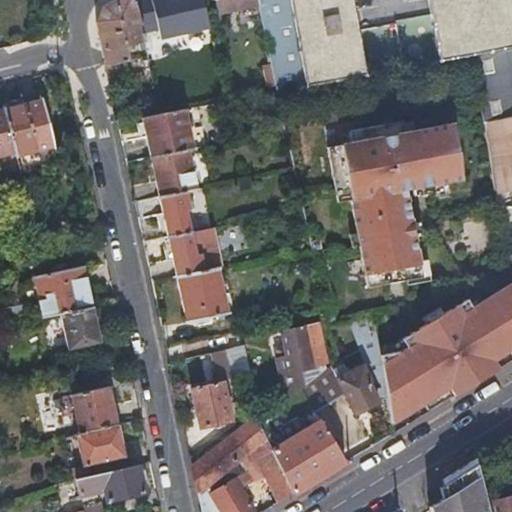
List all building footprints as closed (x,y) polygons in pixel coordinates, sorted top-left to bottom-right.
[(145,45),(139,19),(134,0),(103,0),(97,18),(103,47),(125,42),(125,41),(138,38),(141,46),(145,45)] [(134,0),(139,19),(159,14),(156,3),(167,0),(134,0)] [(258,36),(264,34),(256,0),(252,0),(250,0),(258,36)] [(256,0),(264,34),(280,106),(321,97),(376,83),(357,0),(256,0)] [(511,0),(433,0),(447,63),(480,56),(511,46),(511,0)] [(511,46),(480,56),(493,123),(511,117),(511,46)] [(44,93),(3,103),(14,143),(15,149),(55,138),(44,93)] [(0,146),(14,143),(3,103),(0,103),(0,146)] [(147,151),(178,144),(184,143),(176,103),(139,109),(147,151)] [(457,114),(342,138),(364,270),(422,258),(406,183),(463,171),(457,114)] [(511,117),(493,123),(503,193),(511,190),(511,117)] [(186,183),(178,144),(147,151),(156,190),(186,183)] [(190,203),(186,183),(156,190),(164,232),(191,226),(187,204),(190,203)] [(196,248),(191,226),(164,232),(173,272),(216,262),(212,245),(196,248)] [(225,307),(216,262),(173,272),(174,278),(182,317),(225,307)] [(92,303),(91,301),(84,264),(36,272),(45,315),(92,303)] [(402,347),(380,351),(388,389),(389,393),(393,418),(440,389),(453,382),(458,390),(503,363),(497,354),(511,345),(511,278),(467,306),(461,298),(412,329),(417,337),(402,347)] [(99,338),(92,303),(45,315),(52,348),(99,338)] [(315,370),(299,382),(317,408),(351,388),(358,406),(389,393),(388,389),(380,351),(372,313),(349,315),(369,359),(367,360),(366,359),(353,365),(350,360),(344,363),(346,366),(340,370),(332,357),(315,370)] [(288,391),(299,382),(315,370),(313,366),(318,363),(316,356),(325,355),(315,315),(281,322),(284,336),(286,344),(274,347),(280,373),(284,394),(288,391)] [(272,339),(274,347),(286,344),(284,336),(272,339)] [(202,349),(203,355),(205,361),(215,358),(219,373),(232,370),(226,348),(225,343),(202,349)] [(241,344),(226,348),(232,370),(247,366),(241,344)] [(216,420),(216,422),(217,425),(225,423),(224,418),(232,415),(224,380),(193,386),(200,423),(216,420)] [(69,390),(79,428),(110,420),(101,382),(69,390)] [(268,407),(257,415),(297,488),(322,473),(344,459),(349,456),(317,408),(299,382),(288,391),(294,401),(280,408),(284,416),(299,407),(307,421),(284,434),(268,407)] [(297,488),(257,415),(251,411),(192,458),(203,511),(241,511),(254,504),(244,487),(249,483),(246,479),(252,475),(246,465),(208,487),(204,479),(247,452),(251,459),(261,453),(284,495),(297,488)] [(76,475),(92,471),(89,460),(119,452),(112,419),(110,420),(79,428),(76,429),(84,461),(73,463),(76,475)] [(139,459),(92,471),(76,475),(76,478),(80,492),(103,486),(106,498),(145,488),(139,459)] [(432,511),(487,511),(475,461),(450,476),(443,480),(448,497),(431,508),(432,511)] [(511,511),(511,499),(491,506),(492,511),(511,511)]
